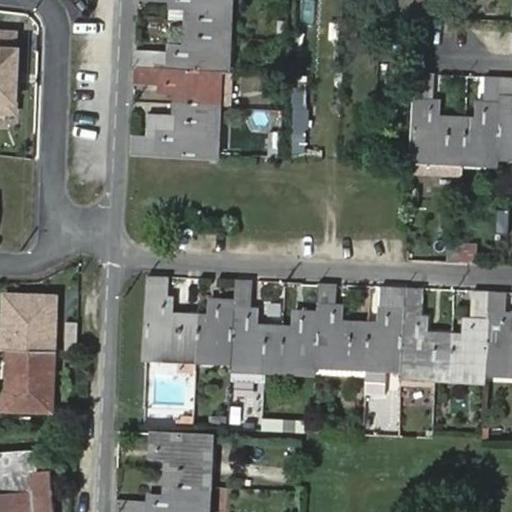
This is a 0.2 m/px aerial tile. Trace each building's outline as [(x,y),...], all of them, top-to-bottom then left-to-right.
[(169,0),(168,18),(185,19),(185,0),(169,0)] [(185,0),(185,19),(200,19),(199,26),(208,26),(207,34),(225,34),(227,0),(185,0)] [(418,0),(417,16),(433,17),(434,0),(418,0)] [(200,19),(185,19),(184,42),(183,53),(167,52),(166,67),(167,67),(218,69),(220,69),(224,69),(225,34),(207,34),(208,26),(199,26),(200,19)] [(0,113),(16,115),(19,80),(10,79),(12,50),(17,51),(17,38),(13,38),(13,28),(3,28),(2,34),(0,34),(0,113)] [(183,53),(184,42),(167,41),(167,52),(183,53)] [(166,67),(136,65),(135,81),(160,83),(176,83),(175,93),(174,102),(218,104),(220,69),(218,69),(167,67),(166,67)] [(218,104),(231,105),(232,70),(224,69),(220,69),(218,104)] [(436,73),(417,72),(414,153),(464,157),(465,115),(441,113),(434,113),(435,96),(436,73)] [(503,76),(486,75),(484,99),(484,115),(476,115),(465,115),(464,157),(500,159),(500,150),(503,76)] [(511,76),(503,76),(500,150),(511,150),(511,76)] [(176,83),(160,83),(160,92),(175,93),(176,83)] [(442,97),(435,96),(434,113),(441,113),(442,97)] [(477,98),(476,115),(484,115),(484,99),(477,98)] [(147,133),(132,132),(131,151),(216,155),(218,104),(174,102),(174,112),(148,111),(147,133)] [(292,113),(290,157),(304,158),(307,114),(292,113)] [(500,159),(499,173),(511,173),(511,150),(500,150),(500,159)] [(463,171),(464,157),(414,153),(413,163),(413,168),(463,171)] [(412,191),(411,211),(419,212),(420,192),(412,191)] [(408,259),(458,261),(459,233),(410,230),(408,259)] [(169,276),(149,275),(145,351),(194,354),(196,312),(175,310),(168,310),(168,294),(169,276)] [(236,279),(236,306),(233,356),(233,363),(266,364),(267,348),(273,349),(274,341),(282,341),(284,323),(259,321),(252,321),(252,307),(255,279),(236,279)] [(320,283),(319,309),(317,361),(364,363),(367,320),(345,319),(337,318),(337,301),(338,284),(320,283)] [(406,287),(380,286),(379,303),(385,304),(384,320),(377,320),(367,320),(364,363),(401,364),(406,287)] [(402,369),(402,379),(435,381),(435,372),(437,357),(444,357),(444,348),(450,348),(451,331),(428,329),(422,330),(422,313),(422,288),(406,287),(401,364),(402,369)] [(463,332),(451,331),(450,348),(444,348),(444,357),(437,357),(435,372),(486,374),(486,367),(488,316),(489,309),(489,291),(471,290),(470,316),(470,332),(463,332)] [(489,309),(488,316),(486,367),(511,368),(511,327),(506,326),(507,310),(507,291),(489,291),(489,309)] [(14,335),(16,295),(4,294),(2,334),(14,335)] [(176,295),(168,294),(168,310),(175,310),(176,295)] [(0,334),(0,347),(8,348),(46,350),(55,350),(56,296),(16,295),(14,335),(2,334),(0,334)] [(210,296),(209,312),(219,313),(219,297),(210,296)] [(209,312),(196,312),(194,354),(233,356),(236,306),(236,297),(219,297),(219,313),(209,312)] [(345,302),(337,301),(337,318),(345,319),(345,302)] [(260,308),(252,307),(252,321),(259,321),(260,308)] [(294,323),(284,323),(282,341),(274,341),(273,349),(267,348),(266,364),(317,367),(317,361),(319,309),(303,308),(302,323),(294,323)] [(295,308),(294,323),(302,323),(303,308),(295,308)] [(66,321),(65,332),(78,332),(78,322),(66,321)] [(63,350),(77,351),(78,332),(65,332),(63,350)] [(46,350),(8,348),(7,390),(2,409),(53,410),(54,372),(45,371),(46,350)] [(55,350),(46,350),(45,371),(54,372),(55,350)] [(233,369),(232,379),(265,382),(266,371),(233,369)] [(403,404),(402,420),(412,420),(412,404),(403,404)] [(210,414),(210,426),(227,427),(228,415),(210,414)] [(281,426),(282,416),(265,415),(263,424),(281,426)] [(316,416),(315,427),(326,428),(327,417),(316,416)] [(165,460),(165,469),(183,469),(183,474),(191,475),(190,484),(206,484),(207,434),(151,431),(149,450),(166,451),(165,460)] [(0,511),(53,511),(51,469),(36,470),(35,450),(0,452),(0,511)] [(149,458),(165,460),(166,451),(149,450),(149,458)] [(285,456),(285,468),(299,469),(299,458),(285,456)] [(116,497),(115,511),(204,511),(206,484),(190,484),(191,475),(183,474),(183,469),(165,469),(164,492),(164,501),(147,499),(116,497)] [(164,501),(164,492),(147,491),(147,499),(164,501)]
